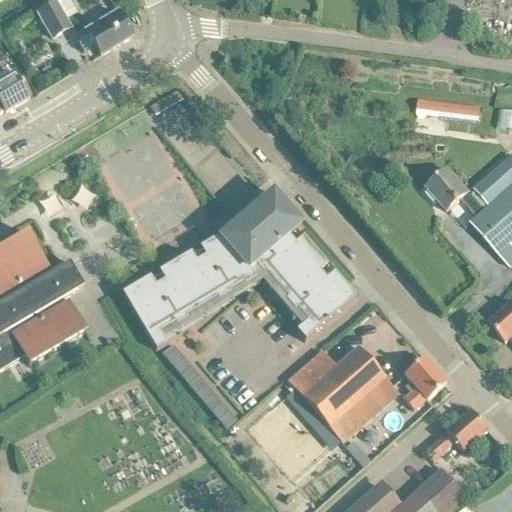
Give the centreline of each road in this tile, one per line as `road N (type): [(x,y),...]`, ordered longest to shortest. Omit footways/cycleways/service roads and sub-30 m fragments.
road 1 (residential): [(473,388),(167,45)]
road 2 (tertiary): [(511,66),(311,35),(167,25)]
road 3 (tertiary): [(0,158),(167,45)]
road 4 (residential): [(331,511),(473,388)]
